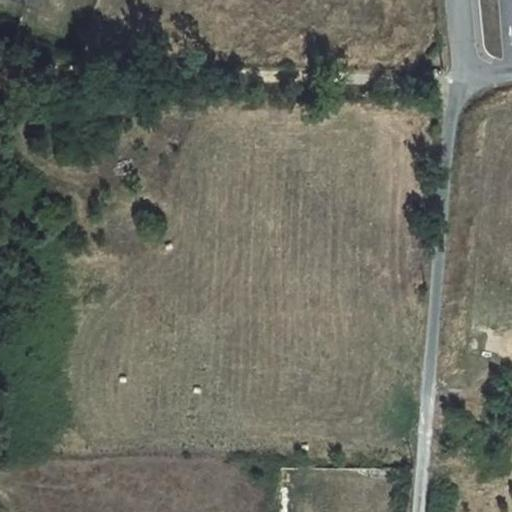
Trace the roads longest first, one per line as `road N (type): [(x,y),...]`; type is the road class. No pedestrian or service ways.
road 1 (track): [(0,77),(100,65),(459,79)]
road 2 (residential): [(459,79),(413,511)]
